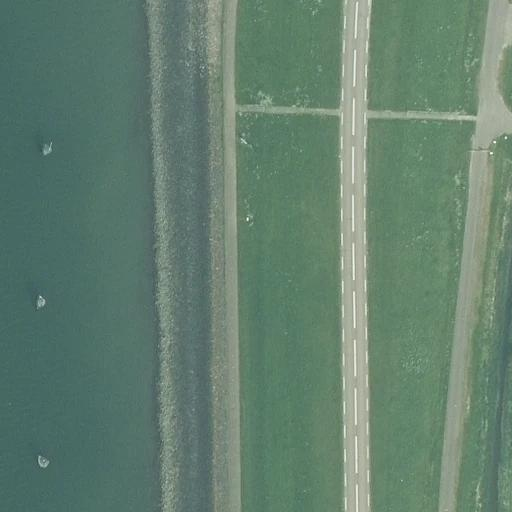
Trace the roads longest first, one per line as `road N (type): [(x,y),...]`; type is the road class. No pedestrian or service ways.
road 1 (tertiary): [(358,511),(352,113),(359,0)]
road 2 (unclassified): [(446,511),(484,117)]
